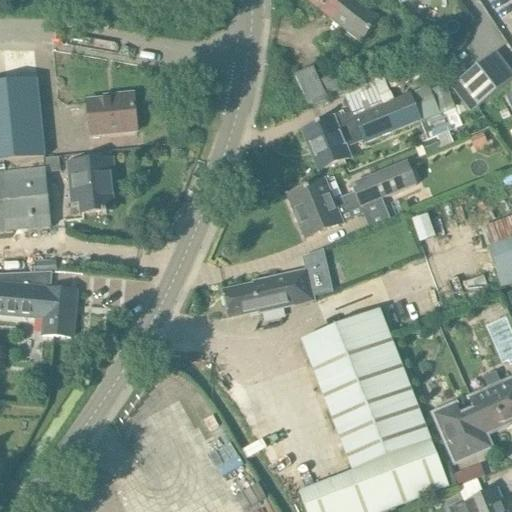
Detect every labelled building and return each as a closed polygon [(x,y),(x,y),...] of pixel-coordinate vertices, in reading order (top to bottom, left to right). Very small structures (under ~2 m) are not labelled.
[(305,0),(361,43),(379,20),(354,0),(305,0)] [(478,108),(511,81),(511,72),(496,52),(458,82),(478,108)] [(319,79),(313,68),(295,77),(309,109),(359,85),(349,65),(319,79)] [(0,163),(43,159),(46,159),(38,80),(0,83),(0,163)] [(462,126),(445,85),(429,92),(427,87),(354,118),(352,112),(344,115),(342,112),(331,117),(332,120),(302,132),(319,172),(350,158),(346,150),(363,143),(365,145),(421,122),(428,140),(436,137),(436,139),(440,149),(453,144),(448,132),(462,126)] [(133,97),(88,101),(91,137),(137,133),(133,97)] [(487,145),(483,134),(470,139),(475,150),(487,145)] [(426,155),(440,149),(436,139),(422,145),(426,155)] [(43,159),(0,163),(0,234),(52,229),(46,170),(44,170),(43,159)] [(112,160),(68,165),(72,204),(79,203),(80,215),(114,212),(111,182),(114,182),(112,160)] [(342,225),(339,218),(416,186),(407,163),(350,187),(354,195),(333,203),(324,182),(288,197),(306,240),(342,225)] [(511,284),(511,217),(481,228),(502,288),(511,284)] [(306,273),(325,269),(325,268),(321,251),(303,258),(306,271),(306,273)] [(56,262),(34,263),(35,274),(56,273),(56,262)] [(306,273),(287,277),(287,276),(252,283),(252,285),(223,292),(229,319),(259,312),(259,314),(293,306),(292,302),(312,298),(306,273)] [(0,318),(43,322),(42,337),(73,339),(77,292),(51,290),(52,274),(0,275),(0,318)] [(406,379),(392,342),(380,312),(301,342),(352,472),(299,492),(306,511),(387,511),(449,488),(431,441),(430,441),(406,379)] [(511,381),(501,386),(495,374),(483,379),(488,392),(468,400),(472,410),(460,415),(456,405),(434,415),(455,463),(490,448),(484,435),(511,423),(511,381)] [(227,428),(203,437),(233,511),(237,511),(258,504),(227,428)] [(505,511),(496,490),(451,510),(451,511),(505,511)]
